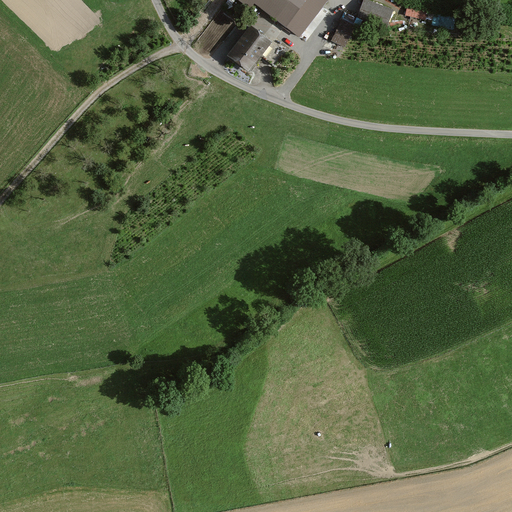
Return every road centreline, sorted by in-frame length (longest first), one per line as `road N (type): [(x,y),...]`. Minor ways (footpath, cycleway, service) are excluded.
road 1 (unclassified): [(156,0),(183,46),(205,63),(290,103),(401,129),(511,134)]
road 2 (track): [(0,205),(87,105),(149,59),(183,46)]
road 3 (track): [(394,476),(511,444)]
